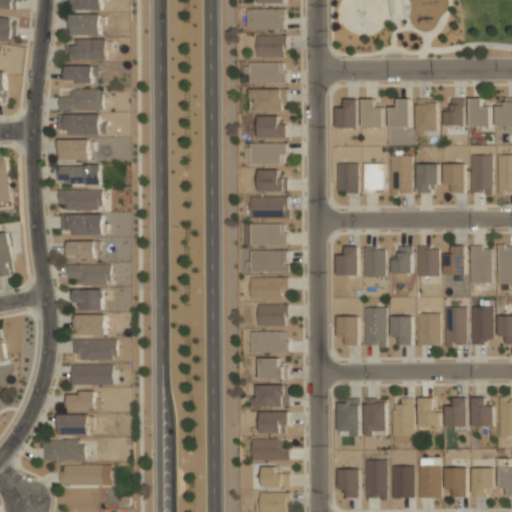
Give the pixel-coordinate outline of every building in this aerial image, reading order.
[(0,0),(0,7),(17,8),(17,0),(0,0)] [(73,0),(73,9),(103,9),(103,0),(73,0)] [(388,0),(392,17),(404,15),(401,0),(388,0)] [(248,9),(248,29),(285,28),(285,8),(248,9)] [(72,35),(102,34),(101,13),(72,14),(72,35)] [(0,38),(14,39),(14,17),(0,16),(0,38)] [(257,56),(285,56),(285,35),(257,35),(257,56)] [(108,39),(77,39),(77,45),(66,45),(66,52),(72,52),(72,59),(109,59),(108,39)] [(285,62),(250,62),(250,83),(286,82),(285,62)] [(97,66),(66,65),(66,81),(97,82),(97,66)] [(1,97),(8,96),(7,71),(0,71),(0,103),(1,104),(1,97)] [(103,109),(102,88),(71,89),(71,96),(60,96),(60,110),(103,109)] [(286,110),(286,89),(250,88),(250,110),(286,110)] [(466,98),(452,97),(452,108),(445,108),(445,124),(466,125),(466,98)] [(491,106),(484,106),(484,97),(470,98),(472,130),(492,129),(491,106)] [(498,103),(498,126),(511,126),(511,97),(506,98),(506,103),(498,103)] [(359,127),(358,98),(345,98),(346,106),(337,107),(337,127),(359,127)] [(384,126),(384,107),(376,107),(376,98),(364,98),(364,127),(384,126)] [(391,107),(391,126),(411,126),(411,98),(399,98),(399,106),(391,107)] [(438,134),(439,98),(418,98),(417,133),(438,134)] [(101,114),(59,114),(59,129),(70,129),(70,133),(107,134),(107,123),(101,123),(101,114)] [(279,115),(259,116),(259,137),(288,136),(288,123),(279,123),(279,115)] [(90,139),(61,139),(61,160),(90,159),(90,139)] [(280,163),(281,154),(287,154),(287,143),(250,143),(250,150),(246,150),(246,163),(280,163)] [(472,193),(493,192),(492,154),(471,155),(472,193)] [(511,154),(497,154),(498,193),(511,192),(511,154)] [(391,155),(391,194),(413,193),(412,155),(391,155)] [(0,201),(10,202),(8,160),(0,159),(0,201)] [(338,163),(337,192),(359,192),(359,163),(338,163)] [(384,163),(365,163),(365,192),(385,192),(384,163)] [(439,163),(418,164),(418,193),(432,192),(432,184),(440,183),(439,163)] [(453,192),(467,192),(466,163),(444,163),(445,184),(453,184),(453,192)] [(101,184),(102,165),(61,165),(61,183),(101,184)] [(259,169),(260,191),(288,190),(288,177),(280,177),(280,169),(259,169)] [(102,209),(102,189),(60,188),(59,209),(102,209)] [(250,197),(251,218),(288,217),(288,196),(250,197)] [(104,235),(104,214),(62,213),(61,229),(74,229),(73,234),(104,235)] [(245,224),(245,244),(286,244),(286,223),(245,224)] [(0,232),(0,276),(10,275),(9,263),(13,262),(9,232),(0,232)] [(98,257),(98,241),(69,240),(69,256),(98,257)] [(499,283),(511,282),(511,244),(500,245),(499,283)] [(360,274),(360,245),(346,246),(347,254),(338,254),(338,275),(360,274)] [(412,245),(399,246),(400,258),(393,258),(393,273),(413,272),(412,245)] [(418,276),(440,276),(440,248),(431,248),(431,245),(418,245),(418,276)] [(445,253),(445,274),(467,273),(467,245),(453,245),(453,253),(445,253)] [(472,247),(473,282),(493,282),(492,246),(472,247)] [(386,247),(365,247),(365,276),(386,276),(386,247)] [(68,277),(79,278),(79,283),(111,284),(112,265),(68,263),(68,277)] [(251,298),(287,299),(288,277),(252,277),(251,298)] [(82,302),(82,308),(104,309),(105,290),(75,289),(74,302),(82,302)] [(288,304),(259,304),(259,325),(288,324),(288,304)] [(467,306),(445,307),(447,346),(468,345),(467,306)] [(494,306),(473,306),(473,344),(487,343),(487,338),(494,338),(494,306)] [(387,307),(366,307),(365,345),(387,345),(387,307)] [(419,344),(441,344),(441,313),(419,312),(419,344)] [(77,334),(107,334),(107,314),(77,314),(77,334)] [(360,344),(361,316),(339,315),(338,337),(347,337),(347,344),(360,344)] [(392,316),(392,336),(400,336),(401,344),(414,344),(414,315),(392,316)] [(511,315),(499,315),(499,335),(507,335),(508,344),(511,343),(511,315)] [(252,352),(287,351),(287,331),(252,331),(252,352)] [(74,338),(74,352),(82,352),(81,359),(116,360),(117,339),(74,338)] [(261,378),(288,378),(288,366),(280,366),(280,358),(261,358),(261,378)] [(113,385),(114,365),(73,364),(72,384),(113,385)] [(289,406),(289,385),(257,385),(257,398),(252,398),(253,406),(289,406)] [(96,392),(69,393),(70,408),(102,408),(102,398),(96,398),(96,392)] [(414,397),(401,398),(401,404),(393,404),(394,434),(415,434),(414,397)] [(441,426),(441,411),(435,411),(435,397),(419,397),(419,426),(441,426)] [(468,426),(468,397),(454,397),(454,405),(446,405),(447,426),(468,426)] [(473,397),(473,425),(494,426),(494,405),(486,405),(486,397),(473,397)] [(500,436),(511,435),(511,397),(499,397),(500,436)] [(365,435),(387,435),(388,398),(366,398),(365,435)] [(361,436),(361,399),(339,399),(340,436),(361,436)] [(289,411),(261,411),(261,432),(288,433),(289,411)] [(89,414),(60,414),(60,435),(90,434),(89,414)] [(253,459),(290,459),(290,447),(284,447),(284,439),(252,439),(253,459)] [(44,441),(44,460),(86,459),(86,440),(44,441)] [(420,497),(442,497),(441,457),(420,457),(420,497)] [(511,495),(511,457),(500,458),(501,487),(509,487),(509,495),(511,495)] [(367,498),(388,498),(388,459),(366,459),(367,498)] [(113,485),(113,464),(63,464),(62,484),(113,485)] [(393,497),(415,497),(415,465),(393,465),(393,497)] [(264,487),(290,486),(290,472),(281,472),(281,466),(263,466),(264,487)] [(446,467),(447,489),(454,489),(455,497),(469,496),(468,467),(446,467)] [(495,467),(473,467),(474,496),(496,496),(495,467)] [(361,468),(340,468),(340,488),(348,488),(349,497),(361,497),(361,468)] [(260,511),(287,511),(287,492),(261,492),(260,511)]
